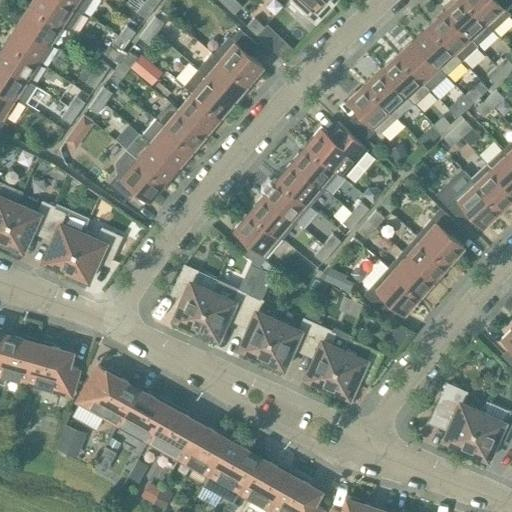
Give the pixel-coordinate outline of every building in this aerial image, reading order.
[(65,0),(34,0),(32,4),(61,23),(72,30),(84,12),(73,5),(65,0)] [(84,12),(91,0),(65,0),(73,5),(84,12)] [(242,5),(237,0),(229,0),(225,4),(235,13),(242,5)] [(292,0),(307,14),(310,11),(319,19),(337,0),(292,0)] [(466,0),(456,0),(446,10),(478,44),(494,30),(466,0)] [(511,0),(466,0),(494,30),(511,14),(507,8),(511,3),(511,0)] [(147,18),(154,7),(145,1),(138,11),(147,18)] [(20,23),(49,42),(61,23),(32,4),(20,23)] [(446,10),(430,24),(463,60),(479,46),(478,44),(446,10)] [(155,15),(148,25),(156,33),(164,22),(155,15)] [(264,26),(255,17),(247,25),(257,34),(264,26)] [(37,60),(49,42),(20,23),(8,41),(37,60)] [(430,24),(414,39),(447,75),(463,60),(430,24)] [(119,35),(128,42),(136,31),(127,25),(119,35)] [(149,43),(156,33),(148,25),(140,36),(149,43)] [(282,41),(266,25),(257,35),(274,50),(282,41)] [(214,54),(248,82),(262,64),(250,54),(258,44),(240,29),(232,39),(229,36),(214,54)] [(120,52),(128,42),(119,35),(111,45),(120,52)] [(431,89),(447,75),(414,39),(398,54),(431,89)] [(0,61),(26,78),(37,60),(8,41),(0,53),(0,61)] [(121,61),(130,67),(138,57),(129,50),(121,61)] [(248,82),(214,54),(212,52),(198,68),(234,98),(248,82)] [(163,71),(142,54),(131,67),(152,85),(163,71)] [(431,89),(398,54),(383,68),(414,102),(415,104),(431,89)] [(497,65),(505,73),(511,66),(511,62),(507,56),(497,65)] [(93,70),(103,77),(110,66),(101,60),(93,70)] [(36,85),(26,78),(0,61),(0,86),(14,96),(18,98),(18,99),(24,103),(36,85)] [(122,78),(130,67),(121,61),(113,71),(122,78)] [(505,73),(497,65),(487,74),(495,82),(505,73)] [(184,85),(193,92),(220,115),(234,98),(198,68),(184,85)] [(383,68),(367,83),(398,117),(414,102),(383,68)] [(103,77),(93,70),(86,81),(95,88),(103,77)] [(380,134),(398,117),(367,83),(350,98),(361,110),(352,119),(368,136),(376,128),(380,134)] [(14,96),(0,86),(0,126),(6,118),(18,99),(18,98),(14,96)] [(104,86),(96,96),(105,103),(113,92),(104,86)] [(475,86),(465,94),(473,103),(483,94),(475,86)] [(486,99),(494,107),(504,97),(497,89),(486,99)] [(179,109),(206,131),(220,115),(193,92),(179,109)] [(473,103),(465,94),(456,103),(463,111),(473,103)] [(76,95),(69,106),(78,112),(86,101),(76,95)] [(98,113),(105,103),(96,96),(89,107),(98,113)] [(484,116),(494,107),(486,99),(476,108),(484,116)] [(156,117),(165,125),(192,148),(206,131),(179,109),(170,101),(156,117)] [(78,112),(69,106),(62,116),(71,123),(78,112)] [(77,125),(88,132),(94,122),(84,115),(77,125)] [(434,124),(441,132),(451,123),(443,115),(434,124)] [(156,117),(142,134),(152,142),(178,164),(192,148),(165,125),(156,117)] [(455,128),(462,136),(472,127),(465,118),(455,128)] [(429,121),(416,134),(427,146),(440,133),(429,121)] [(340,122),(329,134),(322,128),(307,145),(338,171),(344,176),(368,148),(340,122)] [(452,146),(462,136),(455,128),(444,137),(452,146)] [(152,142),(142,134),(141,133),(139,135),(127,149),(138,158),(164,181),(178,164),(152,142)] [(324,188),(338,171),(307,145),(293,161),(324,188)] [(164,181),(138,158),(127,149),(116,162),(117,169),(119,173),(111,182),(129,197),(137,187),(150,198),(164,181)] [(488,164),(511,189),(511,157),(504,149),(488,164)] [(279,178),(310,204),(324,188),(293,161),(279,178)] [(500,208),(511,196),(511,189),(488,164),(472,178),(500,208)] [(472,178),(465,170),(464,172),(460,174),(456,177),(453,180),(451,184),(446,188),(444,186),(437,193),(462,219),(471,211),(483,224),(500,208),(472,178)] [(279,178),(265,194),(296,221),(310,204),(279,178)] [(0,238),(1,239),(18,203),(23,192),(2,182),(0,181),(0,238)] [(383,192),(377,187),(368,187),(363,193),(373,203),(383,192)] [(251,211),(282,237),(296,221),(265,194),(251,211)] [(38,212),(18,203),(1,239),(23,249),(34,224),(45,229),(55,206),(43,201),(38,212)] [(352,211),(360,219),(369,208),(361,201),(352,211)] [(69,208),(67,211),(55,206),(45,229),(56,234),(45,259),(67,269),(83,232),(89,217),(69,208)] [(441,208),(418,235),(448,262),(463,245),(450,233),(458,224),(441,208)] [(376,209),(367,219),(376,227),(385,216),(376,209)] [(267,254),(282,237),(251,211),(236,228),(249,239),(241,249),(252,258),(259,264),(267,254)] [(360,219),(352,211),(343,222),(351,229),(360,219)] [(376,227),(367,219),(358,230),(367,237),(376,227)] [(121,236),(103,227),(95,237),(83,232),(67,269),(89,279),(100,253),(111,258),(121,236)] [(324,244),(332,251),(341,240),(333,233),(324,244)] [(418,235),(403,251),(434,278),(448,262),(418,235)] [(323,262),(332,251),(324,244),(315,255),(323,262)] [(403,251),(389,267),(419,294),(434,278),(403,251)] [(252,258),(247,270),(259,275),(262,268),(263,267),(260,264),(259,264),(252,258)] [(419,294),(389,267),(380,260),(363,280),(363,284),(369,289),(366,293),(383,309),(391,299),(404,311),(419,294)] [(175,287),(172,293),(183,298),(175,317),(197,327),(213,290),(192,281),(197,270),(185,264),(175,287)] [(329,267),(319,278),(340,288),(346,275),(329,267)] [(213,290),(197,327),(219,337),(230,311),(241,316),(251,294),(239,288),(218,279),(213,290)] [(252,321),(240,347),(262,356),(279,320),(258,310),(263,299),(261,299),(265,290),(255,285),(251,294),(241,316),(252,321)] [(279,320),(262,356),(284,366),(296,341),(306,346),(317,323),(304,318),(299,329),(279,320)] [(328,386),(349,338),(351,335),(334,328),(333,331),(317,323),(306,346),(317,351),(306,376),(328,386)] [(511,345),(503,354),(511,362),(511,329),(504,337),(511,345)] [(4,335),(0,349),(0,373),(27,382),(39,339),(26,335),(25,339),(16,336),(15,339),(4,335)] [(349,338),(328,386),(350,396),(361,370),(372,375),(382,353),(349,338)] [(39,339),(27,382),(71,394),(78,368),(68,365),(71,354),(60,351),(60,348),(51,346),(52,343),(39,339)] [(107,370),(98,365),(78,401),(118,423),(137,390),(127,384),(128,382),(119,377),(121,374),(109,367),(107,370)] [(467,391),(448,382),(430,421),(444,427),(446,422),(451,424),(444,438),(466,448),(483,411),(462,402),(467,391)] [(118,423),(149,440),(170,402),(159,395),(157,398),(149,393),(147,396),(137,390),(118,423)] [(511,437),(511,434),(511,411),(488,400),(483,411),(466,448),(488,458),(500,432),(511,437)] [(149,440),(179,457),(198,424),(187,418),(189,416),(180,411),(182,408),(170,402),(149,440)] [(87,432),(66,424),(56,448),(77,456),(87,432)] [(179,457),(209,474),(231,436),(219,429),(218,432),(209,427),(208,430),(198,424),(179,457)] [(231,436),(209,474),(203,485),(234,502),(239,491),(258,458),(248,452),(249,450),(241,445),(242,442),(231,436)] [(111,437),(106,446),(116,452),(121,442),(111,437)] [(239,491),(270,508),(292,470),(280,463),(279,466),(270,461),(268,464),(258,458),(239,491)] [(292,470),(270,508),(267,511),(320,511),(323,507),(314,502),(319,492),(309,486),(310,484),(301,479),(303,476),(292,470)] [(379,511),(380,511),(369,508),(370,505),(360,502),(361,499),(348,495),(343,511),(333,508),(331,511),(379,511)]
